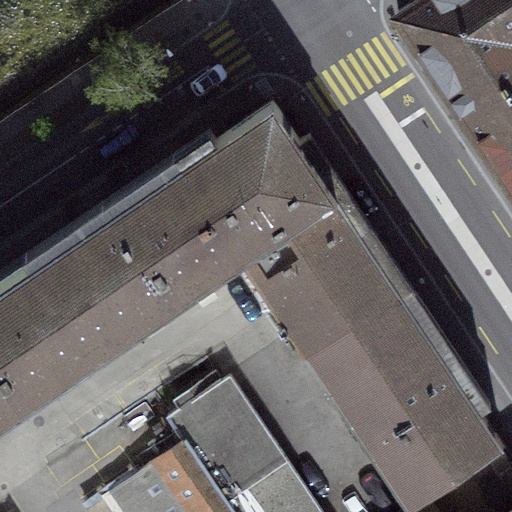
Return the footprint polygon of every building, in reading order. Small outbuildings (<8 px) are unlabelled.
[(511,0),(409,0),(408,1),(396,8),(442,77),(468,115),(511,85),(511,0)] [(511,85),(468,115),(473,123),(511,181),(511,85)] [(355,323),(403,291),(324,174),(291,126),(271,95),(178,159),(241,256),(304,349),(351,317),(355,323)] [(95,214),(32,257),(66,306),(59,310),(91,357),(241,256),(178,159),(115,201),(105,208),(95,214)] [(0,417),(91,357),(59,310),(66,306),(32,257),(0,278),(0,417)] [(406,502),(501,440),(467,388),(433,337),(403,291),(355,323),(351,317),(304,349),(406,502)] [(307,511),(217,377),(167,410),(184,436),(235,511),(307,511)] [(235,511),(184,436),(157,455),(195,511),(235,511)] [(511,511),(511,455),(501,440),(406,502),(412,511),(511,511)] [(195,511),(157,455),(111,486),(129,511),(195,511)]
